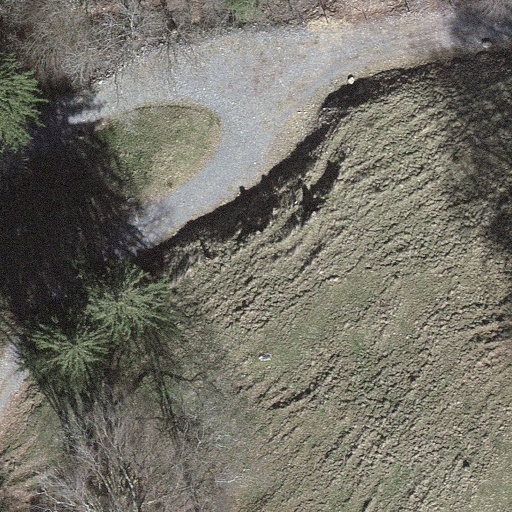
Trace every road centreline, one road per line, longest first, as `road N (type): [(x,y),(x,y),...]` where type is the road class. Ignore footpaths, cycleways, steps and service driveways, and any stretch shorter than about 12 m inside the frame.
road 1 (track): [(0,151),(106,90),(166,75),(203,79),(226,93),(240,131),(208,181),(74,281),(0,403)]
road 2 (track): [(511,16),(226,93)]
